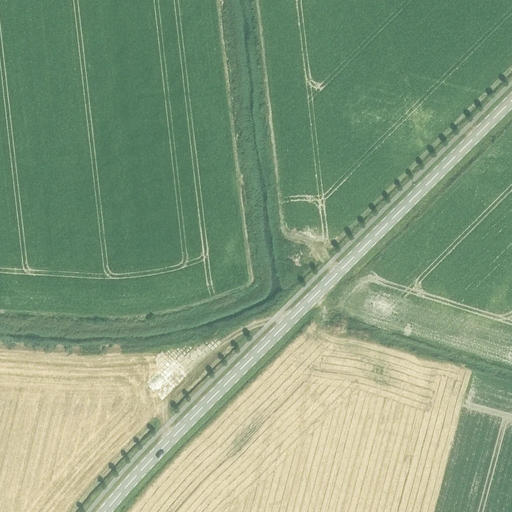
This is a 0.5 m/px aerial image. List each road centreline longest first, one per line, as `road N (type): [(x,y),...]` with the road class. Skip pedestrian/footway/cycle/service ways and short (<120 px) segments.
road 1 (secondary): [(105,511),(511,100)]
road 2 (track): [(289,320),(276,315),(243,327),(168,398),(171,438)]
